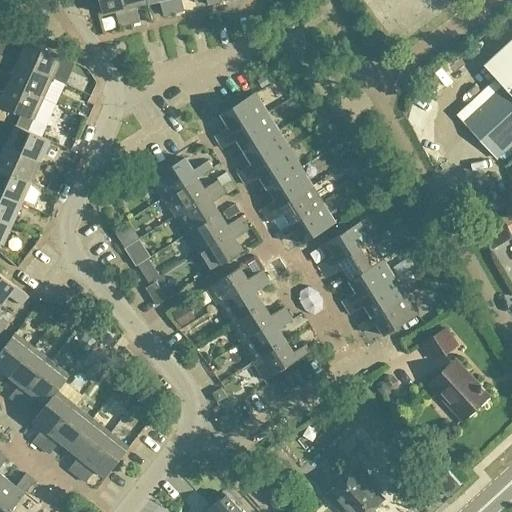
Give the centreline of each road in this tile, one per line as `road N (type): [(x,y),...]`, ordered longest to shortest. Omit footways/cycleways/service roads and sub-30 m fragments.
road 1 (residential): [(202,411),(60,241),(119,96)]
road 2 (residential): [(147,86),(298,41),(344,121),(373,95)]
road 3 (residential): [(373,95),(511,339)]
road 4 (residential): [(394,346),(233,447),(202,411)]
road 5 (residential): [(373,95),(500,0)]
road 6 (residential): [(126,511),(202,411)]
